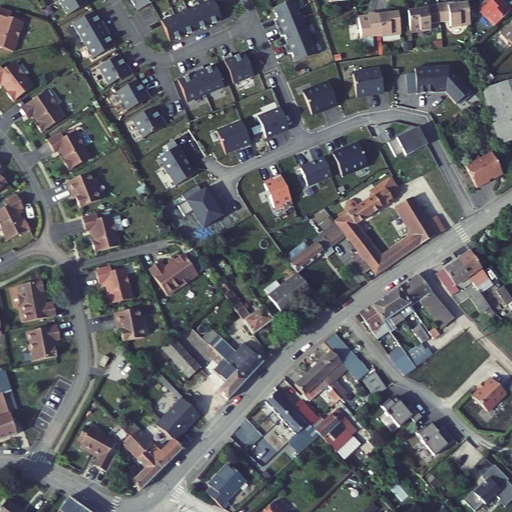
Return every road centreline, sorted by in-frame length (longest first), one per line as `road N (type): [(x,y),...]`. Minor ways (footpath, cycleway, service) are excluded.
road 1 (tertiary): [(165,485),(309,336),(476,223)]
road 2 (residential): [(33,468),(84,365),(69,268),(39,242)]
road 3 (residential): [(304,146),(382,116),(411,116),(476,223)]
road 4 (residential): [(247,12),(304,146)]
road 5 (track): [(416,261),(511,371)]
road 6 (residential): [(39,242),(42,205),(0,134)]
